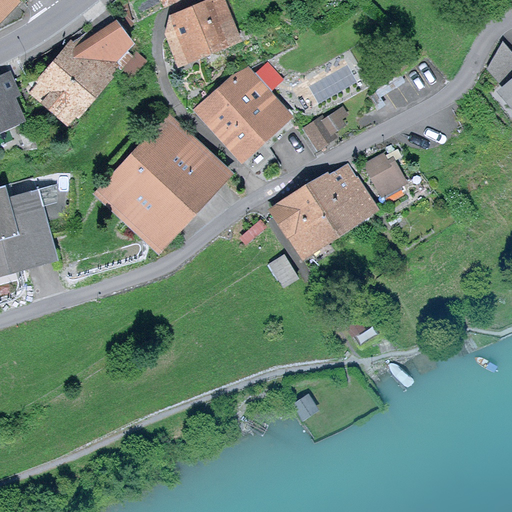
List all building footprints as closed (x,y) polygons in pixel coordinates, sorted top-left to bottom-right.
[(0,0),(0,11),(12,0),(11,0),(0,0)] [(212,0),(164,20),(180,60),(236,37),(221,0),(212,0)] [(37,93),(66,118),(117,62),(130,42),(123,33),(133,24),(126,3),(81,35),(37,93)] [(511,55),(501,43),(487,68),(511,97),(511,55)] [(116,75),(125,83),(146,60),(136,52),(116,75)] [(243,66),(195,109),(238,155),(285,112),(243,66)] [(0,126),(17,119),(6,96),(17,92),(9,73),(0,77),(0,126)] [(327,131),(330,129),(330,130),(341,123),(338,119),(345,115),(342,110),(335,114),(324,121),(322,118),(319,120),(306,128),(318,146),(331,138),(327,131)] [(165,206),(175,215),(207,182),(179,155),(189,146),(169,127),(107,191),(127,211),(137,200),(154,216),(165,206)] [(383,192),(402,182),(388,156),(383,158),(382,156),(368,164),(383,192)] [(347,163),(308,188),(335,230),(374,205),(347,163)] [(0,263),(24,257),(23,250),(50,242),(35,189),(9,196),(5,185),(0,186),(0,263)] [(335,230),(308,188),(275,209),(302,251),(335,230)] [(283,256),(271,264),(285,285),(297,277),(283,256)] [(363,322),(350,330),(355,338),(368,330),(363,322)]
